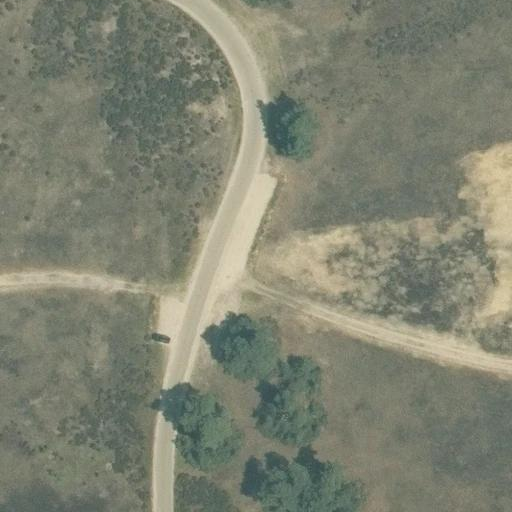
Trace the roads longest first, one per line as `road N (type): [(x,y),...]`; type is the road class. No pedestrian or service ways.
road 1 (unclassified): [(165,511),(169,390),(254,134),(253,90),(238,51),(184,0)]
road 2 (track): [(511,356),(434,348),(201,289)]
